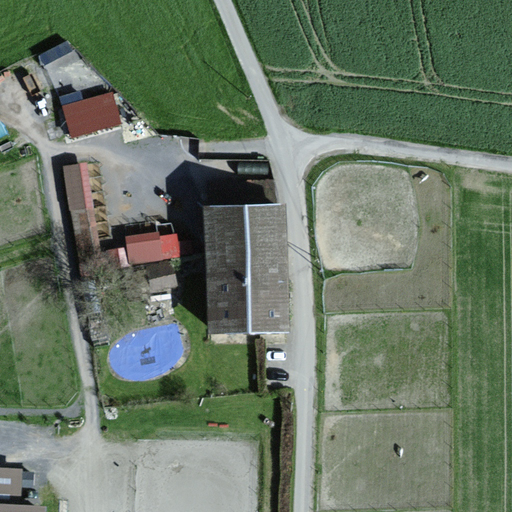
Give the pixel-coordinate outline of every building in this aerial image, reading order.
[(103,81),(72,90),(75,101),(66,104),(75,133),(122,121),(114,92),(106,94),(103,81)] [(0,133),(11,128),(0,108),(0,133)] [(86,167),(66,170),(80,252),(100,249),(86,167)] [(281,206),(208,208),(212,331),(285,329),(284,294),(282,216),(281,206)] [(159,231),(130,235),(134,259),(162,255),(159,231)] [(15,511),(18,474),(0,472),(0,511),(15,511)]
